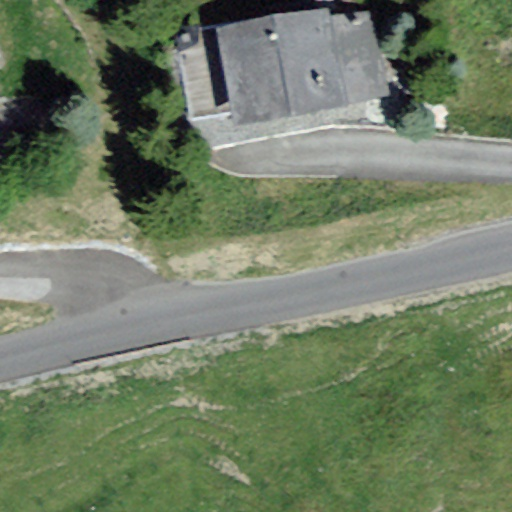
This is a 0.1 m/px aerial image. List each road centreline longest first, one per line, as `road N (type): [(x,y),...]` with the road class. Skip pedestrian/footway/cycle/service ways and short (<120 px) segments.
road 1 (residential): [(511,246),(182,310),(0,356)]
road 2 (track): [(0,283),(113,298),(134,322)]
